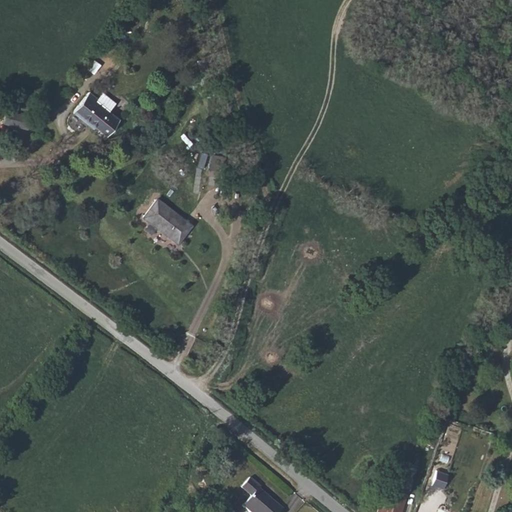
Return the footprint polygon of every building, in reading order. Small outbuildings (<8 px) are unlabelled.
[(108,136),(121,118),(103,105),(104,103),(86,91),(71,111),(88,124),(91,122),(108,136)] [(3,123),(28,127),(31,115),(5,110),(3,123)] [(180,243),(194,224),(161,200),(146,219),(180,243)] [(389,480),(409,486),(417,465),(397,459),(389,480)] [(430,483),(442,487),(447,472),(435,468),(430,483)] [(251,497),(250,498),(253,501),(245,510),(246,511),(281,511),(282,511),(260,490),(262,487),(251,478),(242,489),(251,497)] [(376,511),(400,511),(409,486),(389,480),(387,480),(376,511)] [(253,501),(250,498),(242,508),(245,510),(253,501)] [(440,511),(443,503),(435,501),(432,509),(440,511)]
